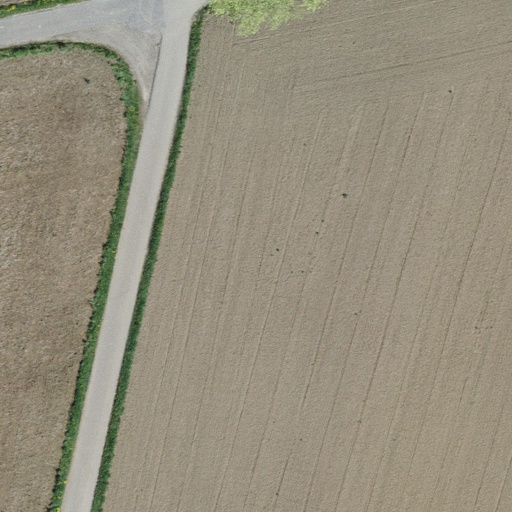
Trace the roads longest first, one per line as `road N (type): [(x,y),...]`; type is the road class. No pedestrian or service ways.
road 1 (track): [(180,0),(78,511)]
road 2 (track): [(172,0),(0,36)]
